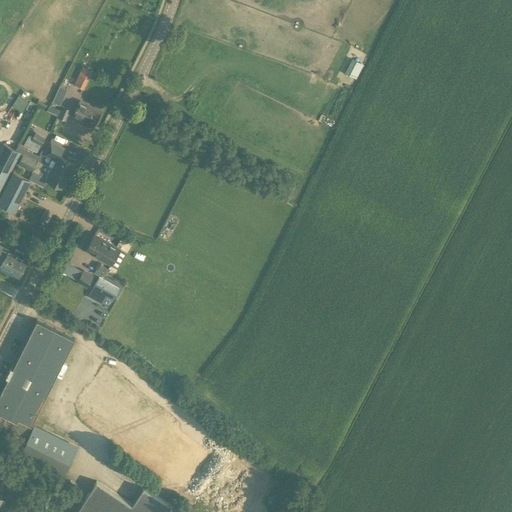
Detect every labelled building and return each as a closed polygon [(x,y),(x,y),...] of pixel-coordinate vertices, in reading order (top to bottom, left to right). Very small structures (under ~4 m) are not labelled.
[(357,78),(364,64),(355,60),(348,74),(357,78)] [(90,77),(79,73),(74,84),(85,88),(90,77)] [(59,84),(53,101),(61,104),(68,88),(59,84)] [(12,106),(22,112),(28,101),(18,95),(12,106)] [(80,100),(73,116),(94,126),(101,110),(80,100)] [(72,110),(62,105),(57,117),(67,121),(72,110)] [(37,152),(45,137),(35,132),(33,137),(29,135),(24,145),(37,152)] [(47,156),(56,161),(53,167),(69,176),(75,164),(60,157),(63,151),(53,146),(47,156)] [(35,158),(36,154),(25,149),(18,165),(31,171),(31,170),(32,170),(31,172),(63,187),(69,176),(53,167),(35,158)] [(0,190),(13,165),(0,158),(0,190)] [(13,170),(6,183),(0,195),(0,203),(16,212),(31,181),(32,180),(29,178),(27,178),(13,170)] [(95,234),(85,250),(110,264),(120,248),(95,234)] [(26,261),(21,259),(22,257),(14,253),(13,255),(7,252),(9,249),(0,244),(0,258),(3,260),(0,267),(19,276),(26,261)] [(102,264),(98,270),(106,274),(109,268),(102,264)] [(83,269),(76,281),(86,288),(94,275),(83,269)] [(119,288),(113,285),(99,277),(88,295),(103,304),(107,297),(112,300),(119,288)] [(0,392),(0,427),(12,433),(26,440),(19,453),(64,475),(79,446),(34,423),(33,425),(31,424),(74,338),(37,319),(0,392)] [(227,465),(177,429),(181,424),(173,418),(149,450),(167,463),(160,472),(201,501),(227,465)] [(133,504),(96,481),(76,511),(166,511),(171,505),(143,487),(133,504)]
